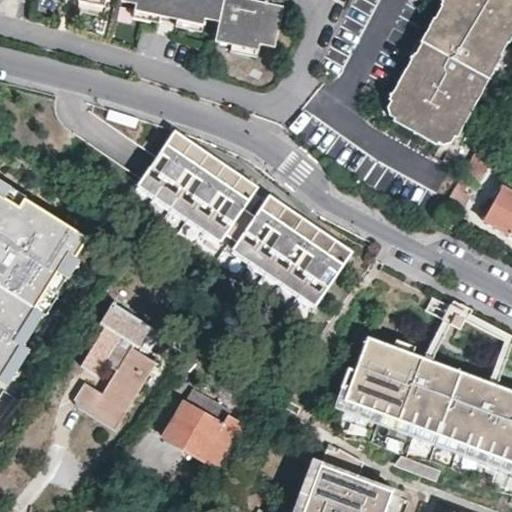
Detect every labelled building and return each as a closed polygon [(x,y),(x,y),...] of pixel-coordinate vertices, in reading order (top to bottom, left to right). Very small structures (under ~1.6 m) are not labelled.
[(139,0),(138,12),(165,18),(167,15),(168,10),(182,13),(180,19),(179,21),(206,28),(210,15),(224,18),(228,0),(139,0)] [(228,0),(224,18),(221,37),(237,41),(264,47),(274,4),(253,0),(228,0)] [(511,0),(439,0),(386,100),(389,101),(399,107),(393,118),(392,121),(435,144),(436,142),(442,131),(453,136),(458,139),(511,37),(511,0)] [(167,15),(180,19),(182,13),(168,10),(167,15)] [(262,56),(264,47),(237,41),(234,50),(262,56)] [(399,107),(389,101),(383,113),(393,118),(399,107)] [(166,142),(250,198),(258,187),(174,131),(166,142)] [(442,131),(436,142),(447,148),(453,136),(442,131)] [(345,261),(261,205),(255,215),(244,208),(250,198),(166,142),(137,186),(126,202),(306,321),(317,305),(345,261)] [(491,160),(474,151),(461,175),(477,184),(491,160)] [(511,233),(511,189),(498,182),(480,216),(511,233)] [(92,244),(0,184),(0,383),(23,348),(17,344),(72,259),(79,264),(92,244)] [(126,202),(137,186),(134,184),(121,203),(126,202)] [(469,195),(454,187),(446,202),(461,211),(469,195)] [(269,194),(261,205),(345,261),(353,250),(269,194)] [(126,202),(121,203),(307,326),(306,321),(126,202)] [(23,348),(0,383),(0,384),(9,390),(32,354),(25,349),(45,318),(48,319),(61,300),(58,298),(80,265),(79,264),(72,259),(17,344),(23,348)] [(72,402),(92,414),(115,428),(156,363),(133,349),(135,345),(139,346),(151,326),(112,303),(99,324),(104,328),(82,364),(98,375),(106,361),(119,370),(104,394),(85,382),(72,402)] [(317,305),(306,321),(307,326),(320,307),(317,305)] [(312,347),(265,316),(262,321),(309,352),(312,347)] [(395,345),(369,335),(357,369),(350,389),(346,399),(511,461),(511,389),(414,352),(395,345)] [(414,352),(417,344),(398,337),(395,345),(414,352)] [(350,389),(357,369),(350,367),(343,386),(350,389)] [(192,389),(184,403),(221,424),(227,416),(229,409),(192,389)] [(511,461),(346,399),(342,408),(511,472),(511,461)] [(242,424),(227,416),(221,424),(184,403),(164,437),(217,468),(242,424)] [(385,511),(392,494),(358,480),(364,463),(339,449),(337,453),(327,450),(317,476),(302,511),(385,511)] [(292,511),(302,511),(317,476),(307,472),(292,511)] [(392,494),(385,511),(396,511),(401,497),(392,494)]
